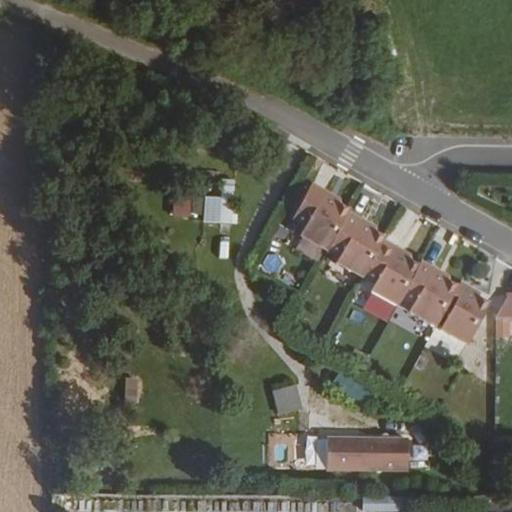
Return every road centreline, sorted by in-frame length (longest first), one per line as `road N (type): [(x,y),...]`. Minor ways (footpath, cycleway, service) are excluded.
road 1 (unclassified): [(184,64),(389,160)]
road 2 (unclassified): [(184,64),(0,0)]
road 3 (unclassified): [(389,160),(511,231)]
road 4 (unclassified): [(389,160),(511,160)]
